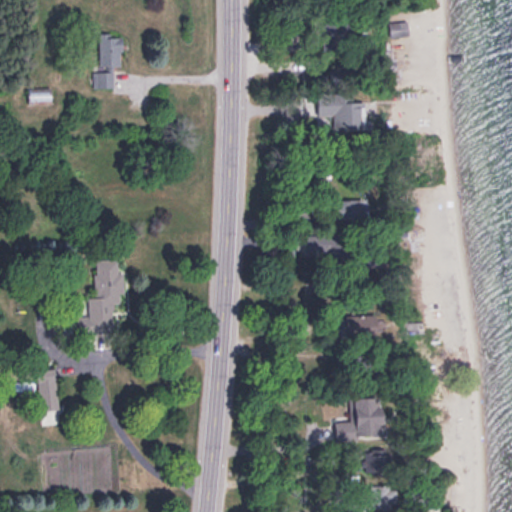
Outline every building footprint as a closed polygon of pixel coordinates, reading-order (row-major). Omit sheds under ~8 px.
[(388,21),(390,35),(409,32),(406,18),(388,21)] [(351,39),(351,19),(312,19),(312,39),(351,39)] [(113,65),(121,65),(121,32),(97,32),(98,68),(91,68),(92,86),(113,86),(113,65)] [(50,99),(50,85),(27,85),(27,100),(50,99)] [(364,123),(365,99),(352,99),(352,91),(318,91),(318,113),(333,113),(333,122),(364,123)] [(362,198),(331,198),(331,217),(362,217),(362,198)] [(306,232),(306,251),(345,251),(345,232),(306,232)] [(87,295),(87,328),(112,328),(112,301),(122,301),(122,270),(117,270),(117,256),(93,256),(93,295),(87,295)] [(376,334),(376,313),(338,313),(338,334),(376,334)] [(37,395),(55,395),(55,364),(37,364),(37,395)] [(336,438),(383,436),(381,395),(349,397),(350,420),(335,420),(336,438)]
